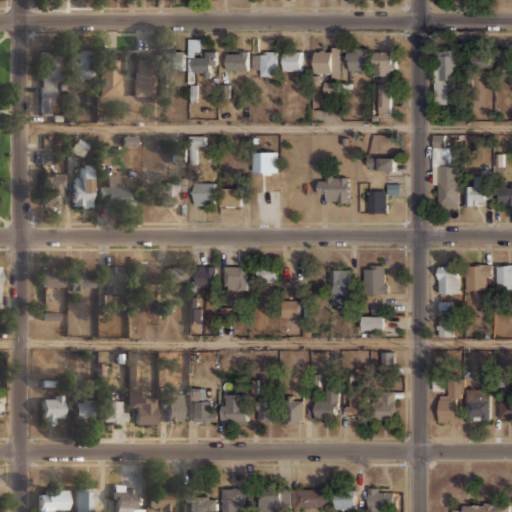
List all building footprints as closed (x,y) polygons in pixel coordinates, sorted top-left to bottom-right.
[(339,46),(313,46),(313,76),(339,76),(339,46)] [(368,73),(368,46),(346,46),(346,73),(368,73)] [(91,48),(68,48),(68,77),(91,77),(91,48)] [(394,48),(374,48),(374,112),(394,112),(394,48)] [(434,48),(434,103),(448,103),(448,92),(459,92),(459,48),(434,48)] [(511,76),(511,48),(497,48),(497,76),(511,76)] [(40,114),(57,114),(57,50),(40,50),(40,114)] [(184,50),(164,50),(164,69),(184,69),(184,50)] [(216,75),(216,50),(194,50),(194,75),(216,75)] [(247,69),(247,50),(226,50),(226,69),(247,69)] [(301,70),(301,50),(283,50),(283,70),(301,70)] [(471,73),(492,73),(492,50),(471,50),(471,73)] [(277,73),(277,51),(251,51),(251,73),(277,73)] [(99,95),(120,95),(120,59),(99,59),(99,95)] [(154,59),(133,59),(133,95),(154,95),(154,59)] [(459,165),(450,165),(450,145),(443,145),(443,134),(436,134),(435,206),(459,206),(459,165)] [(88,144),(76,137),(69,148),(80,156),(88,144)] [(187,163),(187,145),(172,144),(172,162),(187,163)] [(41,164),(52,164),(52,150),(41,150),(41,164)] [(278,150),(252,150),(252,173),(278,173),(278,150)] [(377,171),(397,171),(397,156),(377,156),(377,171)] [(91,206),(91,165),(80,165),(80,176),(72,176),(72,206),(91,206)] [(62,205),(62,172),(41,172),(41,205),(62,205)] [(465,205),(490,205),(490,174),(474,174),(474,184),(465,184),(465,205)] [(99,184),(99,203),(125,203),(125,184),(116,184),(116,175),(107,175),(107,184),(99,184)] [(318,193),(327,193),(327,201),(349,201),(349,175),(318,175),(318,193)] [(194,178),(178,178),(178,191),(194,191),(194,178)] [(175,205),(175,180),(158,180),(158,205),(175,205)] [(215,180),(194,180),(194,205),(215,205),(215,180)] [(511,205),(511,183),(499,183),(499,205),(511,205)] [(242,186),(220,186),(220,206),(242,206),(242,186)] [(387,189),(368,189),(368,212),(387,212),(387,189)] [(465,290),(483,290),(483,280),(492,280),(492,262),(465,262),(465,290)] [(156,280),(156,263),(132,263),(132,280),(156,280)] [(388,263),(363,263),(363,293),(388,293),(388,263)] [(511,263),(496,263),(496,288),(511,288),(511,263)] [(72,289),(93,289),(93,274),(83,274),(83,265),(72,265),(72,289)] [(163,281),(186,281),(186,265),(163,265),(163,281)] [(216,265),(195,265),(195,288),(216,288),(216,265)] [(224,288),(247,288),(247,265),(224,265),(224,288)] [(277,265),(257,265),(257,281),(277,281),(277,265)] [(460,293),(460,265),(439,265),(439,293),(460,293)] [(122,290),(122,266),(105,266),(105,290),(122,290)] [(63,286),(63,267),(42,267),(42,286),(63,286)] [(330,293),(351,293),(351,267),(330,267),(330,293)] [(189,296),(189,323),(201,323),(201,308),(197,308),(197,296),(189,296)] [(300,316),(300,299),(280,299),(280,316),(300,316)] [(44,312),(44,320),(60,320),(60,312),(44,312)] [(362,329),(385,329),(385,314),(362,314),(362,329)] [(453,335),(453,318),(437,318),(437,335),(453,335)] [(395,352),(382,352),(382,367),(395,367),(395,352)] [(128,365),(128,386),(137,386),(137,365),(128,365)] [(338,419),(338,371),(326,371),(326,399),(314,399),(314,419),(338,419)] [(439,422),(462,422),(462,379),(449,379),(449,391),(439,391),(439,422)] [(366,418),(366,386),(347,386),(347,418),(366,418)] [(491,420),(491,388),(466,388),(466,420),(491,420)] [(395,390),(376,390),(376,418),(395,418),(395,390)] [(154,423),(154,391),(128,391),(128,412),(135,412),(135,423),(154,423)] [(62,393),(41,393),(41,422),(62,422),(62,393)] [(182,420),(182,393),(162,393),(162,420),(182,420)] [(226,393),(226,423),(247,423),(247,393),(226,393)] [(72,420),(91,420),(91,399),(72,399),(72,420)] [(125,399),(102,399),(102,422),(125,422),(125,399)] [(275,420),(275,399),(257,399),(257,420),(275,420)] [(303,422),(303,399),(286,399),(286,422),(303,422)] [(500,418),(511,418),(511,400),(500,400),(500,418)] [(193,421),(215,421),(215,401),(193,401),(193,421)] [(75,511),(94,511),(94,486),(75,486),(75,511)] [(245,511),(245,486),(221,486),(221,511),(245,511)] [(133,511),(133,487),(113,487),(113,511),(133,511)] [(368,487),(368,510),(397,510),(397,487),(368,487)] [(66,488),(37,488),(37,511),(66,511),(66,488)] [(171,511),(171,488),(150,488),(150,511),(171,511)] [(326,508),(326,488),(258,488),(258,511),(276,511),(276,508),(326,508)] [(335,508),(356,508),(356,490),(335,490),(335,508)] [(216,511),(216,495),(189,495),(189,511),(216,511)] [(509,511),(509,503),(461,503),(461,511),(454,511),(509,511)]
